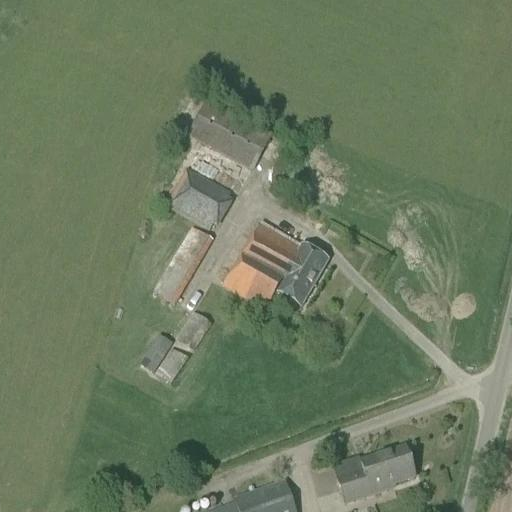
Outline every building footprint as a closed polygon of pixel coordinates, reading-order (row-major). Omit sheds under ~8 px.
[(252,173),(272,136),(205,101),(186,138),(252,173)] [(216,232),(231,204),(226,201),(229,195),(185,171),(164,209),(208,233),(211,229),(216,232)] [(300,311),(327,264),(260,225),(221,290),(263,314),(273,295),(300,311)] [(174,307),(212,243),(190,230),(153,294),(174,307)] [(192,355),(210,327),(192,315),(174,343),(192,355)] [(152,376),(172,347),(158,338),(138,367),(152,376)] [(170,387),(187,362),(170,351),(154,377),(170,387)] [(344,506),(414,482),(404,450),(359,464),(361,470),(335,479),(344,506)] [(292,511),(282,484),(233,501),(235,506),(217,511),(292,511)]
